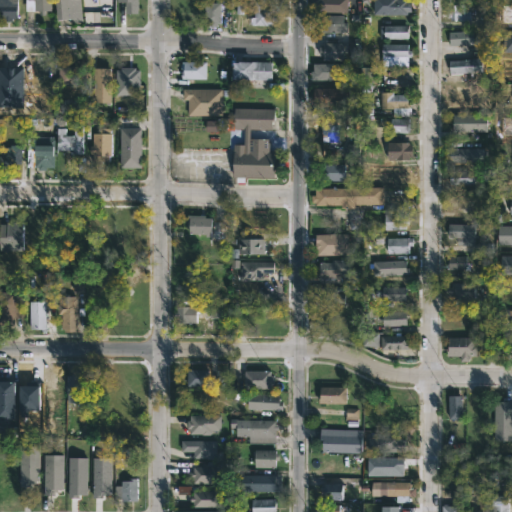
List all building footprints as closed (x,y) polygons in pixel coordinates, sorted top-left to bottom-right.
[(0,0),(16,0),(16,19),(12,19),(12,21),(4,21),(4,19),(0,19),(0,0)] [(50,0),(50,11),(44,11),(44,16),(39,16),(39,11),(34,11),(34,0),(50,0)] [(80,0),(80,24),(69,24),(69,20),(55,20),(55,0),(80,0)] [(116,0),(134,0),(134,15),(125,15),(125,2),(116,2),(116,0)] [(339,0),(339,12),(310,11),(310,0),(339,0)] [(411,0),(411,8),(411,11),(407,11),(407,14),(385,13),(385,4),(381,4),(381,0),(411,0)] [(265,4),(265,8),(263,9),(273,9),(273,12),(276,13),(276,23),(272,23),(272,26),(247,25),(247,17),(254,18),(254,1),(263,1),(263,4),(265,4)] [(218,24),(217,25),(204,24),(205,3),(221,3),(220,24),(218,24)] [(470,22),(470,6),(452,6),(452,22),(470,22)] [(511,25),(499,25),(499,7),(511,6),(511,25)] [(318,33),(341,33),(340,17),(318,17),(318,33)] [(407,39),(385,39),(385,25),(407,25),(407,39)] [(511,29),(511,50),(503,50),(503,46),(501,46),(501,29),(511,29)] [(473,44),(449,45),(449,33),(473,31),(473,44)] [(408,56),(382,57),(382,43),(408,43),(408,56)] [(349,56),(360,57),(360,45),(350,44),(349,56)] [(322,45),(347,45),(347,57),(323,58),(322,45)] [(272,60),(272,78),(242,78),(242,81),(233,80),(233,59),(272,60)] [(473,73),(450,74),(449,61),(472,59),(473,73)] [(206,79),(207,62),(182,62),(182,78),(206,79)] [(511,62),(511,79),(499,79),(499,62),(511,62)] [(345,80),(310,81),(310,72),(313,72),(312,64),(345,63),(345,80)] [(0,106),(23,106),(23,66),(0,66),(0,106)] [(79,86),(57,87),(57,67),(78,66),(79,86)] [(372,67),(361,67),(361,83),(371,83),(372,67)] [(134,68),(134,70),(139,70),(139,87),(128,87),(128,93),(117,93),(118,87),(115,87),(116,71),(120,71),(120,68),(134,68)] [(110,69),(110,101),(94,101),(94,99),(92,99),(92,93),(93,93),(93,69),(110,69)] [(222,88),(222,114),(188,114),(188,98),(182,98),(182,88),(222,88)] [(341,88),(349,89),(349,98),(348,99),(335,101),(335,104),(310,104),(310,96),(314,96),(314,88),(341,88)] [(410,114),(410,116),(392,116),(393,110),(380,109),(381,92),(411,95),(410,114)] [(275,108),(274,121),(272,121),(272,129),(250,129),(250,137),(269,137),(268,150),(275,150),(274,178),(244,177),(244,181),(236,181),(236,176),(232,176),(233,143),(244,144),(244,128),(232,128),(233,107),(275,108)] [(475,131),(453,131),(453,114),(488,113),(488,131),(475,131)] [(511,118),(500,118),(500,136),(511,136),(511,118)] [(206,120),(207,131),(226,131),(226,119),(206,120)] [(409,133),(409,120),(390,120),(390,133),(409,133)] [(82,125),(83,155),(71,155),(71,151),(56,151),(57,129),(65,129),(65,136),(74,135),(74,125),(82,125)] [(110,128),(111,156),(109,156),(109,162),(92,164),(92,155),(89,155),(90,146),(92,146),(92,134),(100,134),(100,128),(110,128)] [(140,168),(119,168),(119,128),(140,128),(140,168)] [(35,172),(33,172),(33,137),(53,137),(53,167),(43,167),(43,172),(35,172)] [(20,144),(21,146),(22,163),(0,164),(0,146),(1,146),(1,140),(20,139),(20,144)] [(408,143),(408,149),(410,148),(410,154),(408,154),(408,160),(388,160),(387,143),(408,143)] [(475,148),(475,162),(449,162),(449,156),(447,156),(447,148),(475,148)] [(345,180),(321,180),(321,164),(344,163),(345,180)] [(366,168),(366,186),(402,186),(403,168),(366,168)] [(474,183),(450,184),(449,171),(473,170),(474,183)] [(382,206),(352,206),(352,210),(339,210),(339,206),(312,206),(312,203),(310,203),(310,196),(314,196),(314,189),(383,189),(382,206)] [(475,211),(449,211),(449,197),(475,197),(475,211)] [(504,222),(504,209),(495,209),(495,222),(504,222)] [(405,213),(405,217),(408,217),(408,224),(405,224),(405,229),(385,230),(385,213),(405,213)] [(205,214),(205,216),(212,217),(230,218),(230,248),(209,248),(209,236),(204,236),(204,233),(188,233),(189,224),(186,224),(186,214),(205,214)] [(0,220),(23,220),(22,249),(0,249),(0,220)] [(474,244),(480,245),(480,243),(494,242),(494,254),(467,253),(467,252),(461,251),(461,244),(457,244),(457,237),(448,237),(449,222),(475,223),(474,244)] [(348,233),(348,254),(316,254),(316,233),(348,233)] [(388,235),(388,237),(413,237),(413,245),(409,245),(409,253),(387,253),(387,240),(386,240),(386,242),(374,242),(374,237),(388,235)] [(263,253),(238,253),(238,238),(263,238),(263,253)] [(511,256),(502,257),(502,274),(511,274),(511,256)] [(448,269),(466,269),(466,257),(448,257),(448,269)] [(342,259),(342,282),(319,283),(319,262),(331,261),(331,259),(342,259)] [(250,279),(236,279),(236,273),(240,273),(240,261),(273,261),(273,272),(262,272),(262,279),(250,279)] [(405,261),(406,268),(408,268),(409,274),(376,276),(376,262),(405,261)] [(474,283),(474,299),(451,298),(451,293),(448,293),(448,287),(451,287),(451,281),(474,283)] [(344,286),(344,287),(346,287),(346,290),(337,291),(337,292),(344,293),(344,303),(316,302),(316,287),(320,287),(320,285),(344,286)] [(405,301),(383,300),(383,286),(406,286),(405,301)] [(0,291),(15,291),(15,302),(21,302),(21,316),(14,316),(14,326),(0,326),(0,291)] [(105,315),(105,318),(96,318),(96,315),(88,316),(88,296),(95,296),(95,292),(104,291),(105,315)] [(136,299),(135,305),(139,305),(138,311),(136,310),(135,315),(130,315),(130,317),(117,314),(118,299),(121,299),(122,293),(127,294),(127,298),(136,299)] [(75,295),(75,297),(77,297),(77,327),(75,327),(75,331),(63,331),(63,329),(61,329),(60,314),(57,314),(57,303),(60,303),(60,296),(75,295)] [(45,311),(46,331),(41,331),(41,328),(30,328),(29,301),(45,301),(45,311)] [(196,313),(196,322),(177,323),(177,317),(173,317),(173,311),(176,311),(176,306),(196,305),(196,313)] [(488,333),(488,310),(447,311),(447,320),(449,321),(449,328),(454,328),(454,333),(488,333)] [(393,325),(384,325),(383,312),(409,311),(409,318),(406,318),(406,325),(393,325)] [(363,346),(379,346),(379,333),(363,333),(363,346)] [(408,349),(381,349),(381,341),(387,340),(387,336),(407,335),(408,349)] [(474,337),(474,345),(476,345),(476,355),(469,355),(469,361),(459,361),(459,355),(446,356),(448,337),(474,337)] [(208,385),(186,385),(186,369),(208,369),(208,385)] [(82,370),(82,391),(84,390),(84,402),(66,402),(66,375),(72,375),(72,370),(82,370)] [(245,370),(271,370),(271,388),(245,388),(245,370)] [(63,412),(64,381),(55,381),(55,375),(44,375),(44,412),(63,412)] [(0,380),(14,380),(13,417),(0,417),(0,380)] [(20,385),(42,385),(42,410),(20,410),(20,385)] [(346,386),(346,403),(318,403),(320,385),(346,386)] [(282,410),(247,408),(248,393),(279,394),(279,400),(282,400),(282,404),(281,404),(282,410)] [(462,419),(456,420),(456,419),(448,419),(448,395),(462,395),(462,419)] [(511,401),(511,439),(494,439),(494,401),(511,401)] [(220,415),(220,429),(211,429),(211,435),(188,434),(187,420),(190,420),(190,415),(220,415)] [(276,420),(276,424),(278,424),(278,430),(275,430),(275,444),(249,443),(249,419),(276,420)] [(362,429),(361,451),(322,450),(322,444),(319,444),(320,428),(362,429)] [(400,433),(399,438),(404,438),(404,452),(368,451),(369,437),(373,437),(373,432),(400,433)] [(216,451),(216,458),(214,459),(193,458),(194,451),(180,451),(181,440),(216,440),(216,451)] [(39,446),(39,485),(19,485),(19,446),(39,446)] [(275,449),(275,452),(278,453),(278,460),(275,460),(275,467),(254,467),(254,460),(252,460),(252,455),(255,455),(255,449),(275,449)] [(43,455),(62,455),(62,493),(43,493),(43,455)] [(68,457),(86,457),(86,496),(68,496),(68,457)] [(407,465),(407,471),(385,472),(385,468),(378,468),(377,459),(410,457),(410,465),(407,465)] [(92,458),(111,458),(111,496),(92,496),(92,458)] [(216,464),(216,466),(230,466),(230,483),(192,483),(192,478),(190,478),(190,471),(193,471),(193,466),(211,466),(211,464),(216,464)] [(275,475),(280,475),(280,488),(275,488),(275,490),(241,491),(241,475),(275,475)] [(116,500),(114,500),(114,486),(121,486),(121,480),(128,480),(128,477),(137,477),(136,500),(116,500)] [(409,481),(409,483),(411,483),(411,487),(416,487),(416,496),(409,496),(409,502),(396,502),(396,496),(372,496),(372,481),(409,481)] [(343,483),(342,500),(324,499),(324,493),(320,493),(321,482),(343,483)] [(221,490),(221,506),(193,506),(193,501),(190,501),(190,496),(193,496),(193,490),(221,490)] [(498,493),(498,495),(509,495),(508,511),(492,511),(493,495),(498,493)] [(275,509),(275,511),(234,511),(234,509),(241,509),(241,511),(252,511),(252,499),(275,499),(275,509)]
